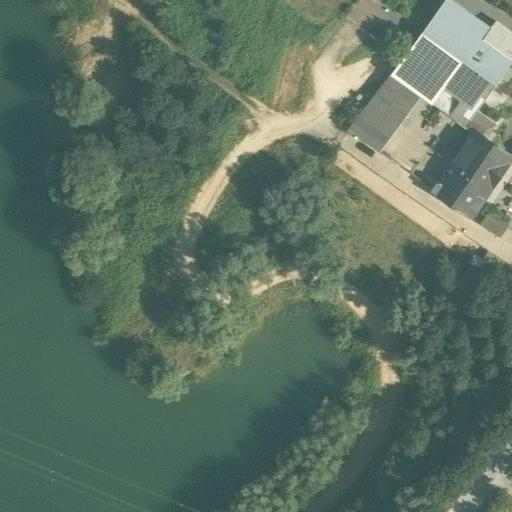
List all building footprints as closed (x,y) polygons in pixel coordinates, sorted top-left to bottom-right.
[(484,36),(441,6),(392,73),(422,95),(449,114),(460,100),(475,110),(511,59),(511,58),(511,43),(490,28),(490,27),(484,36)] [(511,33),(495,21),(490,28),(511,43),(511,33)] [(126,76),(120,59),(95,67),(100,84),(126,76)] [(392,73),(350,129),(380,150),(422,95),(392,73)] [(460,100),(449,114),(475,133),(476,131),(485,138),(495,123),(475,110),(460,100)] [(475,133),(436,189),(472,214),(511,156),(485,138),(476,131),(475,133)] [(504,234),(508,223),(487,215),(482,225),(504,234)]
